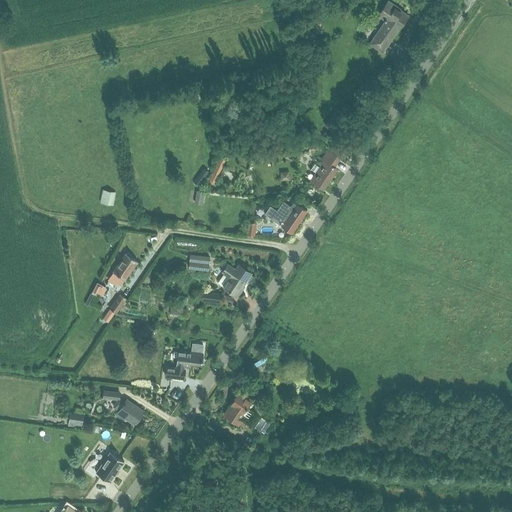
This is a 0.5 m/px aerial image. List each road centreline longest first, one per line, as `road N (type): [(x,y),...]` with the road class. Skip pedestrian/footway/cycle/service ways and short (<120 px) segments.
road 1 (unclassified): [(120,511),(471,0)]
road 2 (track): [(0,52),(24,196),(33,209),(300,249)]
